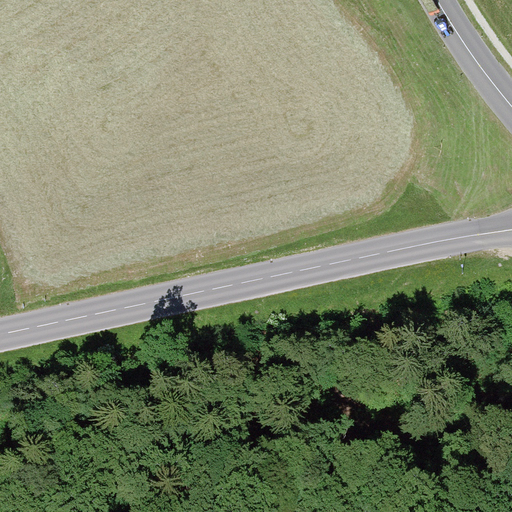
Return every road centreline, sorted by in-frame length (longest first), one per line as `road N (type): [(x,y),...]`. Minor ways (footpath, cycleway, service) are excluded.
road 1 (tertiary): [(0,336),(511,230)]
road 2 (secondary): [(437,0),(511,106)]
